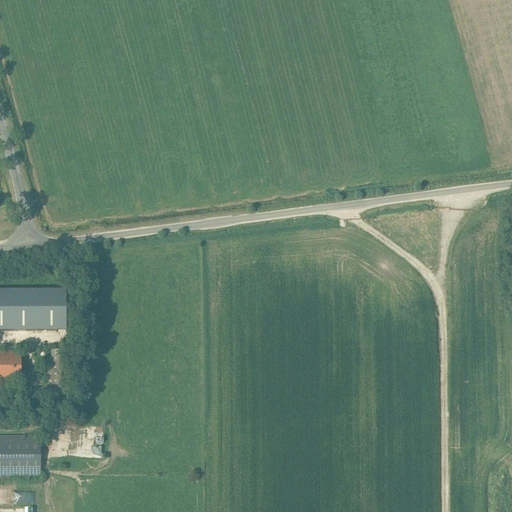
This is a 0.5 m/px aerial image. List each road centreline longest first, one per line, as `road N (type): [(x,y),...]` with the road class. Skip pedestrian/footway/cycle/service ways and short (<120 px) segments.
road 1 (unclassified): [(32,245),(511,184)]
road 2 (track): [(431,195),(434,511)]
road 3 (unclassified): [(32,245),(0,121)]
